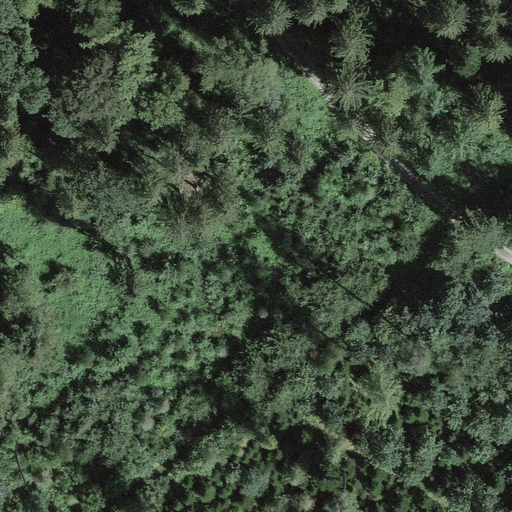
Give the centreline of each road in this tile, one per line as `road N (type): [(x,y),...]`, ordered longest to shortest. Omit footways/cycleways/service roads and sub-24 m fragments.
road 1 (track): [(456,218),(107,511)]
road 2 (track): [(257,0),(407,170),(456,218),(511,255)]
